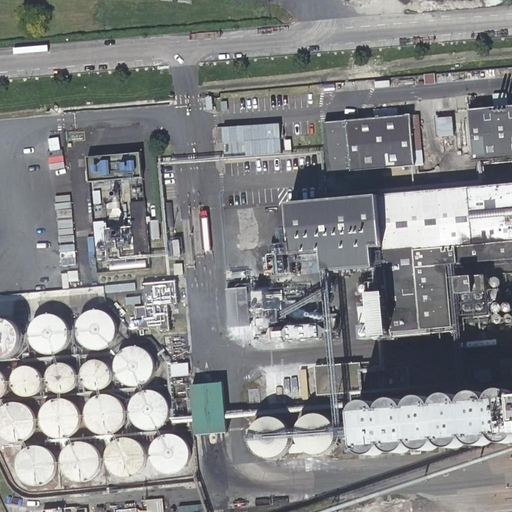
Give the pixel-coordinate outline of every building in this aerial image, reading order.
[(511,154),(511,111),(468,115),(471,157),(511,154)] [(415,172),(410,120),(324,127),(328,178),(415,172)] [(226,156),(284,155),(283,124),(218,125),(219,141),(225,141),(226,156)] [(143,152),(89,157),(91,186),(100,185),(101,193),(106,193),(106,196),(129,194),(135,194),(135,199),(147,198),(143,152)] [(511,183),(381,195),(385,243),(393,330),(454,324),(448,264),(511,258),(511,183)] [(385,243),(381,195),(381,190),(289,199),(295,251),(325,248),(327,268),(377,263),(375,244),(385,243)] [(150,247),(147,201),(132,202),(132,207),(128,207),(130,229),(125,229),(126,248),(150,247)] [(133,302),(122,303),(123,328),(145,327),(145,331),(157,330),(156,305),(169,304),(167,280),(132,282),(133,302)] [(226,289),(229,327),(251,325),(248,287),(226,289)] [(118,336),(118,329),(116,322),(111,316),(106,312),(99,311),(92,311),(86,314),(80,319),(77,325),(76,331),(77,338),(80,344),(85,349),(91,352),(98,353),(105,352),(111,348),(116,342),(118,336)] [(57,316),(51,315),(44,315),(38,318),(33,323),(29,329),(28,337),(30,344),(34,350),(39,354),(46,357),(53,357),(60,354),(65,350),(69,344),(71,338),(70,331),(68,325),(63,320),(57,316)] [(12,320),(5,318),(0,318),(0,359),(0,360),(8,360),(15,357),(20,353),(23,347),(25,341),(24,334),(22,328),(17,323),(12,320)] [(147,386),(153,382),(157,377),(159,371),(160,364),(158,357),(153,351),(147,347),(140,345),(133,346),(126,349),(121,354),(118,360),(117,368),(118,375),(122,381),(127,385),(133,388),(140,388),(147,386)] [(87,385),(89,388),(92,390),(95,391),(98,392),(101,392),(104,392),(106,391),(109,389),(111,387),(113,385),(114,382),(115,379),(115,376),(115,373),(113,369),(111,366),(107,364),(104,362),(100,362),(96,363),(92,364),(89,367),(86,370),(85,374),(85,378),(85,382),(87,385)] [(190,363),(173,363),(173,376),(190,376),(190,363)] [(53,370),(51,374),(50,377),(50,380),(51,383),(52,386),(54,389),(56,391),(59,393),(62,394),(66,394),(69,394),(72,393),(75,391),(77,389),(79,386),(81,382),(81,378),(80,375),(79,371),(76,368),(73,366),(70,364),(66,364),(62,364),(59,365),(56,367),(53,370)] [(17,389),(19,392),(21,394),(24,395),(27,396),(30,396),(33,396),(36,395),(38,394),(41,392),(43,389),(44,387),(45,384),(45,381),(45,378),(44,375),(42,372),(40,369),(37,367),(33,366),(30,366),(26,366),(23,367),(20,369),(18,372),(16,375),(15,378),(15,382),(15,385),(17,389)] [(0,397),(1,398),(4,396),(6,394),(9,391),(11,388),(11,384),(11,380),(10,376),(7,372),(4,370),(0,368),(0,397)] [(314,406),(369,401),(366,368),(311,372),(314,406)] [(377,398),(405,396),(404,373),(375,375),(377,398)] [(228,433),(223,383),(191,385),(195,436),(228,433)] [(150,434),(157,432),(163,429),(168,424),(170,418),(171,411),(169,404),(165,399),(160,395),(153,393),(146,393),(140,395),(135,399),(131,405),(130,411),(130,418),(133,424),(138,429),(144,433),(150,434)] [(97,399),(92,403),(91,404),(88,409),(87,414),(87,419),(88,421),(88,424),(91,428),(92,430),(94,432),(97,434),(99,435),(104,436),(109,437),(114,436),(116,435),(120,432),(124,429),(125,426),(127,421),(128,416),(127,411),(127,409),(126,407),(123,402),(119,399),(116,398),(111,396),(106,396),(101,397),(97,399)] [(62,439),(67,438),(70,438),(72,436),(76,433),(79,429),(81,424),(82,422),(82,416),(81,414),(79,409),(78,407),(75,403),(72,401),(68,399),(63,398),(58,399),(53,400),(49,403),(45,407),(42,411),(41,416),(41,419),(41,421),(42,426),(43,429),(46,433),(48,435),(52,437),(55,438),(60,439),(62,439)] [(29,404),(25,402),(21,401),(17,401),(13,401),(10,402),(6,404),(3,407),(1,410),(0,411),(0,431),(0,432),(3,435),(6,438),(9,440),(13,441),(17,442),(21,441),(25,440),(29,438),(32,436),(35,433),(37,429),(38,425),(38,421),(38,417),(37,413),(35,409),(32,406),(29,404)] [(325,416),(319,414),(312,415),(306,418),(301,423),(297,429),(296,436),(298,443),(302,449),(307,454),(314,456),(322,456),(328,454),(334,449),(337,444),(339,437),(338,431),(336,424),(331,419),(325,416)] [(278,419),(271,417),(265,418),(259,421),(253,426),(250,432),(249,439),(250,446),(254,453),(260,457),(267,459),(274,459),(281,457),(286,452),(290,447),(291,440),(291,434),(288,427),(284,422),(278,419)] [(177,477),(183,474),(188,469),(191,463),(192,456),(191,450),(187,443),(182,438),(175,436),(168,436),(161,438),(155,442),(151,448),(150,455),(150,462),(153,468),(158,473),(164,477),(171,478),(177,477)] [(123,441),(119,442),(116,444),(112,446),(110,448),(108,451),(106,455),(105,459),(105,462),(106,466),(107,470),(109,473),(111,476),(114,478),(118,480),(121,481),(125,482),(129,481),(133,480),(137,478),(140,476),(142,472),(144,469),(145,465),(146,461),(145,457),(144,453),(141,449),(139,446),(135,444),(131,442),(127,441),(123,441)] [(101,471),(102,467),(103,463),(102,459),(101,455),(99,452),(96,449),(93,446),(89,445),(85,444),(81,444),(77,444),(73,446),(69,448),(67,451),(64,454),(63,458),(62,463),(62,467),(63,471),(66,475),(68,478),(72,481),(76,483),(80,484),(84,484),(89,483),(93,481),(96,479),(99,475),(101,471)] [(23,451),(20,454),(18,458),(17,461),(16,465),(17,469),(18,473),(19,477),(22,480),(25,482),(28,484),(32,486),(36,486),(40,486),(43,485),(47,483),(50,481),(53,478),(55,475),(56,471),(57,467),(57,463),(56,459),(54,456),(52,453),(49,450),(45,448),(42,446),(38,446),(34,446),(30,447),(26,449),(23,451)] [(148,500),(148,511),(165,511),(164,498),(148,500)]
